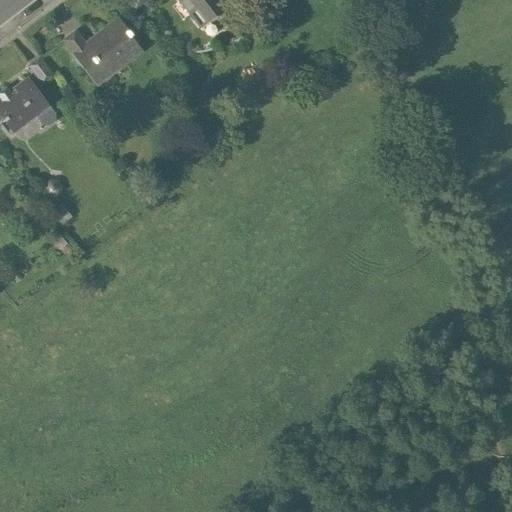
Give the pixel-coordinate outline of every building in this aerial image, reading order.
[(130,0),(137,9),(148,0),(130,0)] [(228,5),(223,0),(176,0),(198,28),(228,5)] [(143,50),(119,19),(87,44),(78,32),(65,42),(97,85),(143,50)] [(39,58),(27,67),(42,86),(54,77),(39,58)] [(55,116),(29,79),(9,93),(6,89),(0,93),(0,99),(1,101),(0,101),(0,114),(13,132),(35,116),(42,125),(49,128),(54,124),(55,116)] [(52,206),(40,191),(27,201),(39,216),(52,206)] [(82,209),(73,199),(62,208),(71,218),(82,209)] [(77,237),(71,230),(64,236),(71,243),(77,237)]
